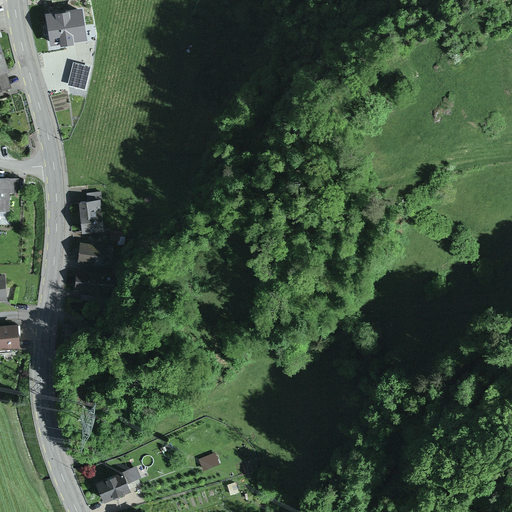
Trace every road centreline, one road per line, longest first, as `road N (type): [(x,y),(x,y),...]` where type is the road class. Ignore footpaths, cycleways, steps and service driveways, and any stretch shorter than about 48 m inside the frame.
road 1 (primary): [(53,163),(56,231),(42,384),(51,446),(77,511)]
road 2 (track): [(511,331),(412,417),(366,511)]
road 3 (primary): [(15,0),(53,163)]
